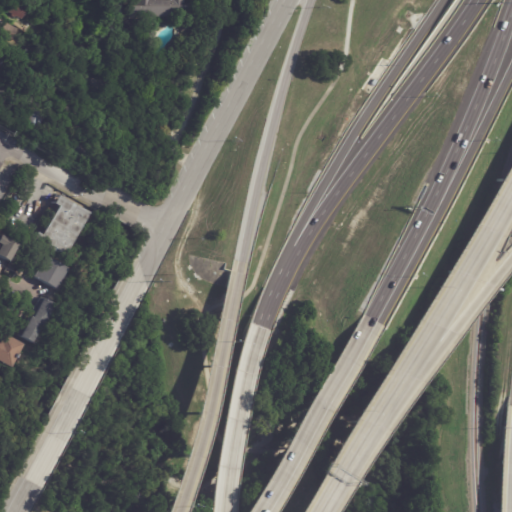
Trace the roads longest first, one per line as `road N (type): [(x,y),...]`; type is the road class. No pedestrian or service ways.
road 1 (motorway): [(477,0),(287,264)]
road 2 (motorway): [(446,0),(312,203),(287,264)]
road 3 (motorway): [(310,0),(235,266)]
road 4 (secondary): [(287,0),(163,231)]
road 5 (motorway): [(235,266),(170,511)]
road 6 (motorway): [(511,11),(417,235)]
road 7 (motorway): [(372,322),(252,511)]
road 8 (motorway): [(408,370),(511,182)]
road 9 (motorway): [(511,67),(457,179),(417,235)]
road 10 (motorway): [(259,327),(234,408),(218,511)]
road 11 (motorway): [(315,511),(408,370)]
road 12 (motorway): [(408,370),(511,249)]
road 13 (secondary): [(141,274),(77,392)]
